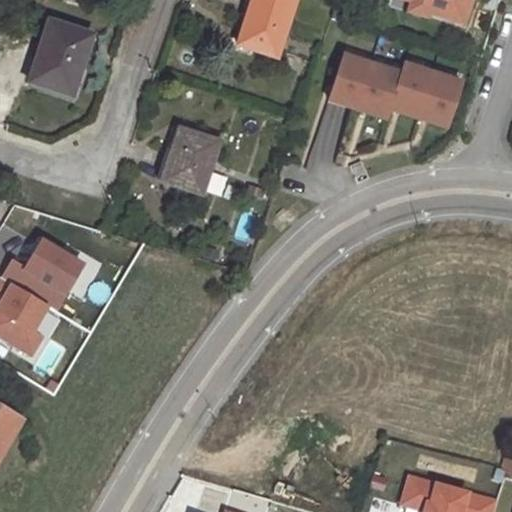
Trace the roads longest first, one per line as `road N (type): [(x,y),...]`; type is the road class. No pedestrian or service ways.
road 1 (unclassified): [(470,191),(412,194),(353,219),(309,254),(176,422),(123,511)]
road 2 (residential): [(151,0),(92,178),(0,150)]
road 3 (residential): [(470,191),(511,63)]
